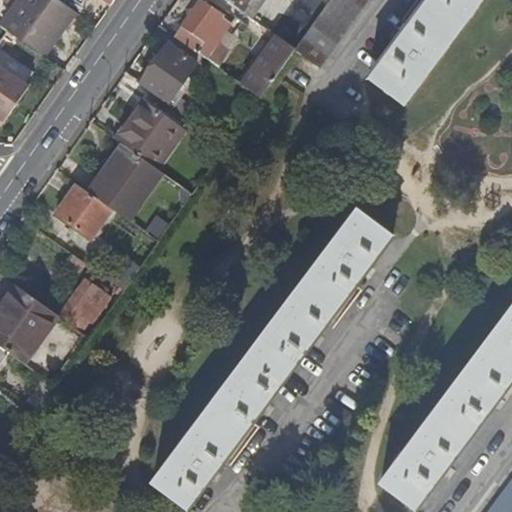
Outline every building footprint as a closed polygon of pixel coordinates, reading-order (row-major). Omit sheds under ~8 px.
[(64,27),(73,15),(52,0),(18,0),(0,25),(8,31),(41,54),(43,56),(53,43),(48,40),(59,23),(64,27)] [(59,0),(52,0),(73,15),(76,12),(59,0)] [(200,0),(174,36),(218,68),(230,52),(218,43),(231,25),(221,18),(222,16),(200,0)] [(265,0),(287,0),(316,20),(330,1),(327,0),(224,0),(252,20),(265,0)] [(330,0),(330,1),(316,20),(296,49),(321,66),(367,0),(330,0)] [(478,0),(424,0),(366,78),(401,104),(478,0)] [(48,40),(53,43),(64,27),(59,23),(48,40)] [(274,41),(242,85),(261,98),(292,54),(274,41)] [(169,43),(140,84),(193,122),(199,113),(179,98),(202,67),(169,43)] [(29,86),(0,65),(0,124),(1,125),(29,86)] [(134,116),(117,140),(122,144),(156,168),(183,130),(145,102),(134,116)] [(117,140),(134,116),(130,113),(113,137),(117,140)] [(183,130),(156,168),(160,171),(187,133),(183,130)] [(187,175),(180,185),(193,194),(227,146),(216,138),(188,176),(187,175)] [(156,168),(122,144),(88,192),(111,209),(112,210),(129,221),(163,173),(160,171),(156,168)] [(91,240),(112,210),(111,209),(88,192),(77,184),(55,214),(91,240)] [(148,232),(160,239),(169,223),(157,216),(148,232)] [(382,249),(347,224),(142,498),(160,511),(184,511),(242,436),(344,299),(382,249)] [(79,271),(86,263),(73,254),(67,262),(79,271)] [(84,278),(58,315),(91,338),(117,301),(84,278)] [(16,285),(0,307),(0,345),(10,353),(25,363),(58,315),(16,285)] [(511,308),(381,484),(415,509),(511,379),(511,308)] [(0,367),(10,353),(0,345),(0,367)] [(29,402),(40,410),(57,386),(46,378),(29,402)] [(511,511),(511,480),(487,511),(511,511)]
